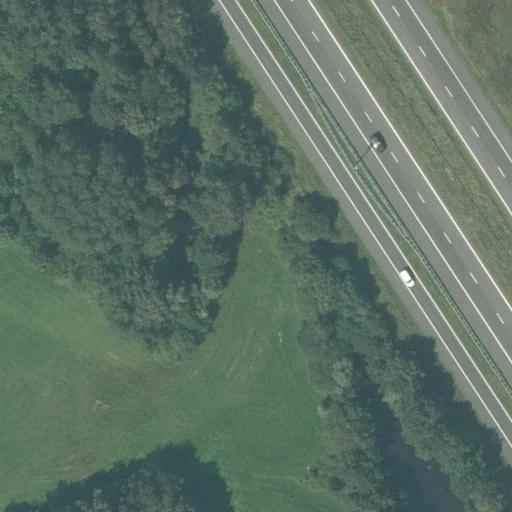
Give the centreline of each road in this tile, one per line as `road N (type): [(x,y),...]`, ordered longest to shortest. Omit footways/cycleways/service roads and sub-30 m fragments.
road 1 (motorway): [(224,0),(511,440)]
road 2 (motorway): [(288,0),(511,341)]
road 3 (motorway): [(511,189),(387,0)]
